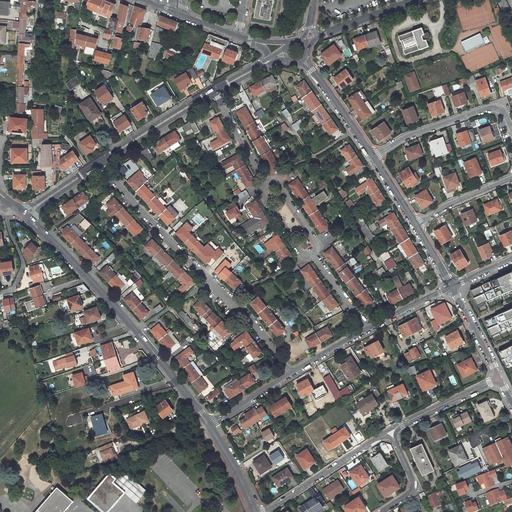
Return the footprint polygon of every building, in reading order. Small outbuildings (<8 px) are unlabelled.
[(10,1),(0,0),(0,13),(9,14),(10,1)] [(103,0),(89,0),(86,7),(98,12),(103,0)] [(98,12),(110,17),(115,5),(103,0),(98,12)] [(257,0),(254,16),(270,19),(273,0),(257,0)] [(511,13),(511,12),(505,0),(496,0),(497,0),(505,16),(511,13)] [(63,5),(62,11),(60,11),(60,13),(67,14),(68,3),(66,3),(65,5),(63,5)] [(124,23),(128,7),(121,4),(117,20),(117,21),(118,21),(124,23)] [(140,26),(145,10),(135,6),(130,22),(140,26)] [(157,24),(175,31),(179,23),(160,16),(157,24)] [(19,43),(33,43),(33,37),(33,33),(28,32),(28,30),(26,30),(26,19),(20,18),(20,21),(20,28),(19,43)] [(115,30),(121,32),(124,23),(118,21),(115,30)] [(76,38),(75,44),(79,45),(80,38),(82,39),(83,26),(78,25),(77,27),(76,36),(76,38)] [(138,27),(135,38),(139,39),(148,40),(150,29),(141,27),(138,27)] [(156,27),(150,57),(158,59),(163,44),(160,44),(164,29),(156,27)] [(398,35),(398,37),(422,28),(421,27),(398,35)] [(422,28),(398,37),(400,42),(401,42),(403,50),(405,55),(428,46),(426,41),(429,40),(426,33),(424,34),(422,28)] [(103,37),(109,39),(111,39),(112,35),(112,32),(105,30),(103,37)] [(343,48),(349,46),(350,46),(346,34),(345,34),(345,33),(339,36),(343,48)] [(365,37),(368,47),(369,48),(380,44),(376,33),(365,37)] [(480,34),(461,43),(465,52),(484,43),(480,34)] [(120,49),(123,40),(123,37),(116,35),(113,47),(120,49)] [(200,52),(218,59),(223,47),(227,48),(227,42),(209,35),(200,52)] [(355,51),(368,47),(365,37),(356,40),(354,41),(356,45),(353,46),(355,51)] [(19,44),(18,63),(23,63),(24,63),(24,55),(27,55),(27,48),(25,48),(25,44),(19,44)] [(334,45),(322,54),(326,60),(326,62),(328,64),(330,64),(342,56),(334,45)] [(107,64),(110,53),(94,49),(92,60),(107,64)] [(236,52),(227,49),(223,61),(232,64),(235,57),(237,57),(237,54),(236,52)] [(169,55),(180,59),(181,55),(168,50),(167,51),(166,50),(164,55),(168,57),(169,55)] [(351,65),(353,64),(354,67),(357,66),(356,65),(353,58),(348,61),(351,65)] [(499,75),(496,68),(488,71),(491,78),(499,75)] [(106,79),(111,76),(111,72),(100,69),(106,79)] [(185,85),(190,82),(186,74),(188,72),(193,80),(197,77),(192,69),(179,73),(181,77),(177,79),(175,80),(181,90),(186,87),(185,85)] [(346,70),(335,79),(342,89),(354,80),(346,70)] [(413,74),(405,76),(410,93),(419,90),(413,74)] [(70,90),(81,83),(77,76),(66,83),(70,90)] [(274,86),(277,84),(272,76),(261,82),(265,91),(266,91),(274,86)] [(484,78),(475,81),(481,97),(490,94),(484,78)] [(511,78),(500,83),(503,92),(511,89),(511,78)] [(249,88),(254,97),(265,91),(261,82),(249,88)] [(311,92),(303,82),(295,87),(303,98),(311,92)] [(105,85),(95,91),(103,104),(113,98),(105,85)] [(441,88),(444,95),(444,97),(449,95),(446,85),(441,87),(441,88)] [(20,113),(20,104),(21,104),(23,104),(24,87),(22,87),(16,86),(14,113),(20,113)] [(164,87),(151,95),(157,106),(170,98),(164,87)] [(434,90),(437,97),(444,95),(441,88),(434,90)] [(244,91),(238,94),(245,105),(250,102),(244,91)] [(350,98),(354,105),(353,106),(356,110),(364,104),(362,100),(365,97),(361,91),(358,93),(357,93),(350,98)] [(303,98),(313,111),(321,105),(311,92),(303,98)] [(463,92),(452,96),(455,106),(467,102),(463,92)] [(284,105),(279,97),(274,100),(279,108),(284,105)] [(80,105),(91,121),(92,120),(95,125),(103,120),(100,115),(101,115),(91,98),(80,105)] [(371,114),(375,112),(368,101),(364,104),(371,114)] [(439,101),(428,105),(433,116),(443,112),(439,101)] [(142,103),(132,109),(139,120),(149,113),(142,103)] [(360,113),(364,119),(371,114),(364,104),(356,110),(359,114),(360,113)] [(313,111),(322,125),(331,119),(321,105),(313,111)] [(413,107),(403,111),(407,123),(418,119),(413,107)] [(286,118),(291,115),(286,109),(282,112),(286,118)] [(44,110),(32,110),(32,114),(33,139),(43,139),(49,139),(49,133),(44,133),(44,110)] [(264,115),(261,110),(255,113),(258,119),(264,115)] [(253,122),(247,111),(237,116),(244,127),(253,122)] [(122,113),(112,119),(114,123),(124,116),(122,113)] [(131,124),(125,115),(124,116),(114,123),(120,132),(131,124)] [(26,118),(10,118),(10,131),(26,131),(26,118)] [(218,118),(209,123),(215,134),(224,129),(218,118)] [(322,125),(329,135),(338,129),(331,119),(322,125)] [(196,133),(200,131),(194,120),(190,122),(194,131),(196,133)] [(183,126),(188,134),(194,131),(190,122),(183,126)] [(252,142),(261,136),(253,122),(244,127),(252,142)] [(280,126),(284,132),(288,129),(284,123),(280,126)] [(384,123),(371,131),(374,137),(378,142),(391,133),(384,123)] [(495,138),(492,130),(490,131),(488,127),(478,130),(483,143),(495,138)] [(215,134),(221,146),(230,141),(224,129),(215,134)] [(164,139),(169,147),(172,151),(180,145),(178,142),(180,140),(175,131),(164,139)] [(459,146),(470,142),(466,131),(454,135),(455,139),(454,139),(455,143),(458,142),(459,146)] [(91,136),(80,143),(87,154),(94,149),(93,147),(97,145),(91,136)] [(261,157),(270,151),(261,136),(252,142),(261,157)] [(442,138),(431,142),(436,156),(447,153),(442,138)] [(169,147),(164,139),(154,145),(159,153),(169,147)] [(43,145),(41,167),(53,166),(52,144),(43,145)] [(340,150),(346,159),(341,162),(342,164),(347,161),(356,156),(349,145),(340,150)] [(407,161),(422,156),(421,150),(419,145),(406,149),(407,151),(406,152),(407,155),(406,155),(407,161)] [(27,149),(10,149),(10,162),(27,162),(27,149)] [(147,163),(155,158),(148,149),(141,154),(147,163)] [(491,165),(503,161),(505,160),(503,153),(502,153),(501,150),(487,154),(491,165)] [(271,174),(280,168),(270,151),(261,157),(271,174)] [(79,160),(73,152),(65,157),(71,165),(74,163),(79,160)] [(237,155),(221,165),(224,170),(232,165),(236,170),(244,166),(237,155)] [(347,161),(354,172),(362,166),(356,156),(347,161)] [(59,165),(63,170),(69,167),(71,165),(65,157),(60,160),(59,165)] [(464,163),(470,178),(481,173),(475,158),(464,163)] [(69,167),(73,173),(78,169),(74,163),(71,165),(69,167)] [(236,170),(246,188),(254,183),(244,166),(236,170)] [(127,171),(123,167),(118,173),(121,176),(127,171)] [(400,174),(405,182),(406,181),(410,187),(418,182),(415,178),(417,176),(415,173),(413,174),(409,168),(400,174)] [(446,189),(447,193),(454,190),(453,187),(459,185),(455,174),(443,178),(447,189),(446,189)] [(26,175),(15,175),(15,188),(26,188),(26,175)] [(144,184),(135,175),(127,182),(136,191),(144,184)] [(45,176),(34,176),(34,189),(45,189),(45,176)] [(371,178),(354,189),(358,194),(366,188),(370,194),(378,189),(371,178)] [(308,195),(297,179),(289,184),(300,201),(308,195)] [(155,196),(144,184),(136,191),(148,203),(155,196)] [(370,194),(377,204),(385,199),(378,189),(370,194)] [(237,201),(248,194),(245,191),(241,193),(234,197),(237,201)] [(323,191),(315,197),(313,193),(313,192),(308,195),(300,201),(310,215),(318,210),(315,205),(327,197),(323,191)] [(426,191),(416,197),(418,201),(417,201),(420,206),(421,206),(423,209),(433,202),(426,191)] [(78,208),(88,201),(83,192),(72,199),(78,208)] [(148,203),(159,216),(166,209),(164,206),(166,203),(161,197),(158,200),(155,196),(148,203)] [(120,205),(114,198),(107,205),(116,214),(124,207),(121,204),(120,205)] [(72,199),(62,206),(67,215),(78,208),(72,199)] [(496,200),(484,205),(488,215),(500,210),(496,200)] [(81,211),(91,205),(88,201),(78,208),(78,209),(81,211)] [(255,201),(247,207),(252,215),(251,216),(252,218),(262,212),(255,201)] [(239,211),(234,202),(227,206),(229,211),(226,213),(229,219),(234,217),(236,221),(241,218),(238,214),(237,214),(236,212),(239,211)] [(166,209),(159,216),(168,225),(178,216),(169,206),(166,209)] [(116,214),(127,227),(134,220),(123,208),(116,214)] [(471,208),(459,214),(464,226),(477,220),(471,208)] [(321,231),(329,226),(318,210),(310,215),(321,231)] [(241,225),(247,234),(257,228),(254,223),(257,222),(260,227),(261,228),(269,222),(262,212),(252,218),(241,225)] [(393,212),(378,222),(381,227),(387,223),(391,229),(400,223),(393,212)] [(359,216),(355,219),(358,225),(363,222),(359,216)] [(80,224),(85,230),(90,224),(86,219),(80,224)] [(134,220),(127,227),(135,236),(143,230),(137,224),(139,222),(136,219),(134,220)] [(400,223),(391,229),(400,243),(408,238),(400,223)] [(77,236),(67,226),(61,231),(63,232),(62,234),(70,243),(77,236)] [(444,226),(434,232),(441,244),(451,238),(444,226)] [(192,236),(183,227),(176,234),(178,237),(184,243),(192,236)] [(499,236),(504,247),(505,249),(511,247),(511,246),(511,245),(511,234),(510,231),(499,236)] [(279,234),(270,240),(265,243),(270,250),(275,247),(277,250),(286,244),(279,234)] [(332,234),(325,236),(328,243),(335,241),(332,234)] [(82,255),(90,248),(77,236),(70,243),(82,255)] [(203,247),(192,236),(184,243),(196,254),(203,247)] [(408,238),(400,243),(408,257),(417,252),(408,238)] [(152,239),(144,247),(154,256),(161,249),(152,239)] [(26,260),(38,249),(31,243),(29,246),(27,244),(25,247),(26,248),(22,252),(24,254),(23,255),(26,260)] [(212,256),(215,252),(207,244),(203,247),(212,256)] [(277,250),(284,261),(293,255),(286,244),(277,250)] [(483,260),(492,256),(491,255),(493,254),(489,244),(478,249),(483,260)] [(363,248),(367,254),(372,251),(368,245),(363,248)] [(344,262),(332,246),(324,252),(336,268),(344,262)] [(212,256),(203,247),(196,254),(205,263),(212,256)] [(91,264),(98,257),(90,248),(82,255),(91,264)] [(154,256),(165,268),(173,260),(161,249),(154,256)] [(215,252),(212,256),(217,261),(219,258),(223,253),(218,249),(215,252)] [(459,250),(450,256),(459,270),(468,264),(459,250)] [(408,257),(415,268),(424,262),(417,252),(408,257)] [(112,253),(106,258),(110,262),(116,257),(112,253)] [(393,259),(384,264),(389,271),(392,268),(397,265),(393,259)] [(165,268),(177,280),(184,272),(173,260),(165,268)] [(12,262),(2,263),(4,275),(14,273),(12,262)] [(345,263),(344,262),(336,268),(346,281),(354,275),(345,263)] [(231,272),(221,264),(215,272),(224,279),(231,272)] [(309,264),(301,270),(313,286),(321,280),(309,264)] [(43,284),(41,276),(42,276),(40,269),(39,269),(38,265),(29,268),(31,272),(29,272),(31,279),(32,278),(34,283),(29,285),(30,288),(39,285),(43,284)] [(115,275),(106,266),(99,272),(107,282),(115,275)] [(375,271),(379,277),(385,272),(381,267),(375,271)] [(177,280),(187,289),(193,281),(184,272),(177,280)] [(234,288),(240,281),(231,272),(224,279),(234,288)] [(134,273),(129,277),(133,282),(138,277),(134,273)] [(511,273),(473,290),(470,292),(478,306),(511,291),(511,273)] [(116,291),(123,285),(115,275),(107,282),(116,291)] [(364,289),(354,275),(346,281),(356,294),(364,289)] [(403,286),(397,275),(391,278),(395,285),(397,289),(402,298),(413,292),(409,283),(403,286)] [(313,286),(323,299),(331,293),(321,280),(313,286)] [(76,287),(80,295),(89,292),(83,284),(76,287)] [(46,306),(39,285),(30,288),(36,309),(46,306)] [(364,305),(372,299),(364,289),(356,294),(364,305)] [(397,289),(386,295),(391,304),(402,298),(397,289)] [(169,304),(171,301),(164,292),(162,295),(165,298),(165,299),(169,304)] [(139,303),(131,293),(123,299),(132,309),(139,303)] [(323,299),(331,309),(339,304),(331,293),(323,299)] [(67,300),(71,311),(82,307),(78,296),(67,300)] [(258,296),(250,303),(258,312),(266,306),(258,296)] [(13,298),(3,300),(6,312),(10,311),(11,310),(15,309),(13,298)] [(201,299),(194,307),(202,315),(210,308),(201,299)] [(141,319),(148,312),(139,303),(132,309),(141,319)] [(156,313),(162,309),(159,304),(153,309),(156,313)] [(431,309),(435,317),(445,312),(449,311),(446,306),(445,307),(444,304),(441,305),(441,304),(431,309)] [(277,319),(266,306),(258,312),(269,325),(277,319)] [(87,323),(100,319),(98,313),(97,314),(95,308),(83,312),(87,323)] [(202,315),(214,327),(222,320),(210,308),(202,315)] [(511,309),(484,321),(492,339),(511,329),(511,309)] [(181,311),(178,314),(186,323),(190,320),(181,311)] [(422,328),(416,317),(407,322),(413,333),(422,328)] [(277,319),(269,325),(277,335),(278,334),(280,336),(283,333),(281,332),(285,329),(277,319)] [(430,321),(435,330),(439,328),(442,327),(438,319),(435,321),(434,320),(430,321)] [(222,320),(214,327),(223,336),(231,329),(228,326),(230,325),(226,321),(225,323),(222,320)] [(407,322),(399,326),(405,337),(413,333),(407,322)] [(166,333),(158,324),(150,330),(158,340),(166,333)] [(332,334),(327,326),(316,332),(321,340),(332,334)] [(89,336),(87,330),(74,334),(78,344),(92,340),(90,335),(89,336)] [(457,330),(445,336),(452,348),(458,345),(463,342),(457,330)] [(235,341),(231,344),(235,350),(244,343),(246,347),(254,341),(247,331),(235,340),(235,341)] [(316,332),(306,339),(311,347),(321,340),(316,332)] [(166,350),(174,344),(166,333),(158,340),(166,350)] [(383,351),(378,340),(365,347),(369,354),(371,353),(372,356),(383,351)] [(246,347),(254,358),(262,352),(254,341),(246,347)] [(104,360),(118,356),(116,349),(115,350),(113,344),(111,345),(110,343),(100,347),(104,360)] [(511,343),(498,350),(505,368),(511,365),(511,343)] [(410,362),(420,356),(414,346),(409,349),(410,350),(405,353),(410,362)] [(189,363),(185,357),(192,352),(189,347),(173,359),(181,369),(189,363)] [(54,362),(57,370),(63,368),(66,367),(66,369),(75,366),(71,356),(54,362)] [(121,369),(119,362),(120,361),(118,356),(104,360),(107,368),(109,373),(121,369)] [(361,371),(350,356),(345,359),(347,361),(341,365),(351,379),(361,371)] [(465,378),(479,371),(476,366),(477,366),(477,365),(477,364),(477,363),(476,362),(475,363),(472,358),(459,365),(465,378)] [(193,361),(189,363),(199,376),(202,374),(193,361)] [(199,376),(189,363),(181,369),(191,382),(199,376)] [(249,367),(252,373),(257,370),(254,364),(249,367)] [(431,370),(418,375),(422,384),(423,383),(426,389),(438,384),(436,378),(434,378),(431,370)] [(69,375),(73,387),(84,384),(80,371),(69,375)] [(124,381),(109,386),(112,396),(114,395),(114,397),(111,398),(112,402),(119,400),(118,396),(122,394),(122,393),(139,387),(137,379),(135,380),(132,372),(123,375),(124,381)] [(250,374),(249,374),(238,380),(244,389),(255,382),(252,378),(253,377),(251,374),(250,374)] [(324,378),(338,401),(356,390),(358,389),(354,384),(340,393),(329,375),(324,378)] [(199,392),(207,386),(199,376),(191,382),(199,392)] [(307,379),(297,385),(303,396),(313,390),(307,379)] [(238,380),(224,389),(230,399),(244,389),(238,380)] [(408,393),(404,383),(396,387),(392,389),(391,386),(388,387),(393,400),(403,395),(408,393)] [(206,394),(209,400),(219,395),(217,389),(206,394)] [(373,394),(358,404),(364,413),(369,410),(379,403),(373,394)] [(83,406),(90,404),(88,396),(81,398),(83,406)] [(287,396),(269,407),(275,416),(289,408),(292,406),(293,405),(287,396)] [(165,401),(155,408),(163,419),(173,411),(165,401)] [(478,406),(485,421),(493,417),(489,408),(490,407),(488,401),(478,406)] [(289,408),(295,417),(298,415),(292,406),(289,408)] [(262,418),(256,408),(249,412),(256,422),(262,418)] [(142,410),(125,419),(129,427),(137,423),(138,424),(147,419),(142,410)] [(455,427),(470,420),(466,411),(451,418),(455,427)] [(249,412),(246,414),(247,417),(240,421),(246,429),(256,422),(249,412)] [(95,435),(105,432),(102,422),(104,422),(101,413),(91,417),(94,427),(92,427),(95,435)] [(441,423),(429,429),(434,440),(446,434),(441,423)] [(238,427),(232,430),(235,435),(241,431),(238,427)] [(276,436),(270,428),(263,432),(268,441),(276,436)] [(346,438),(350,435),(345,428),(334,434),(340,443),(347,439),(346,438)] [(334,434),(323,442),(328,449),(332,447),(333,448),(340,443),(334,434)] [(511,463),(511,462),(511,445),(508,436),(501,439),(496,441),(495,442),(503,457),(506,463),(510,462),(511,463)] [(386,454),(393,451),(388,442),(381,446),(386,454)] [(428,457),(421,442),(409,448),(416,462),(428,457)] [(489,463),(503,457),(495,442),(482,448),(489,463)] [(109,443),(99,447),(105,463),(115,459),(109,443)] [(459,445),(448,450),(454,465),(466,460),(459,445)] [(279,449),(269,455),(275,464),(285,458),(279,449)] [(315,462),(307,449),(297,455),(302,463),(305,468),(311,465),(315,462)] [(379,452),(371,458),(379,470),(388,464),(379,452)] [(264,455),(254,462),(261,474),(272,467),(264,455)] [(416,462),(421,475),(433,469),(428,457),(416,462)] [(460,470),(457,472),(459,478),(463,476),(464,478),(482,470),(478,461),(472,464),(471,462),(459,468),(460,470)] [(351,475),(357,485),(368,477),(360,465),(356,468),(355,466),(353,468),(354,470),(350,473),(351,475)] [(288,468),(273,478),(278,486),(293,477),(288,468)] [(497,475),(495,468),(477,475),(480,483),(481,482),(485,481),(486,486),(495,483),(492,477),(497,475)] [(88,496),(105,511),(106,511),(126,490),(121,486),(131,475),(125,469),(118,477),(111,471),(88,496)] [(391,473),(377,483),(385,494),(394,487),(394,488),(399,484),(391,473)] [(126,490),(138,500),(148,489),(131,475),(121,486),(126,490)] [(328,498),(340,490),(339,488),(342,486),(337,479),(329,485),(330,487),(323,491),(328,498)] [(467,487),(464,479),(455,483),(459,494),(464,492),(463,488),(467,487)] [(58,485),(33,511),(62,511),(74,499),(58,485)] [(504,500),(507,499),(504,492),(501,493),(499,494),(497,489),(485,493),(490,505),(504,500)] [(440,503),(434,492),(425,496),(426,498),(425,499),(429,508),(440,503)] [(312,511),(321,506),(323,505),(321,502),(316,493),(312,496),(313,498),(300,507),(302,511),(312,511)] [(358,496),(344,506),(347,511),(356,511),(362,509),(365,507),(358,496)] [(467,511),(473,511),(478,510),(475,502),(471,504),(470,501),(464,503),(467,511)]
